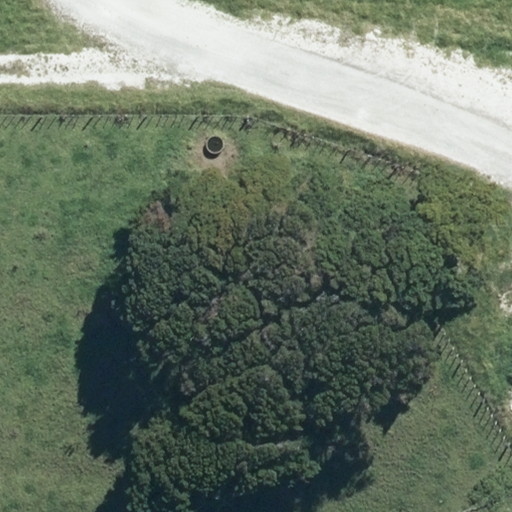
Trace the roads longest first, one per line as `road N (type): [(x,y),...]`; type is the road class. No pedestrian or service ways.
road 1 (track): [(44,0),(131,61),(511,194)]
road 2 (track): [(0,96),(230,95)]
